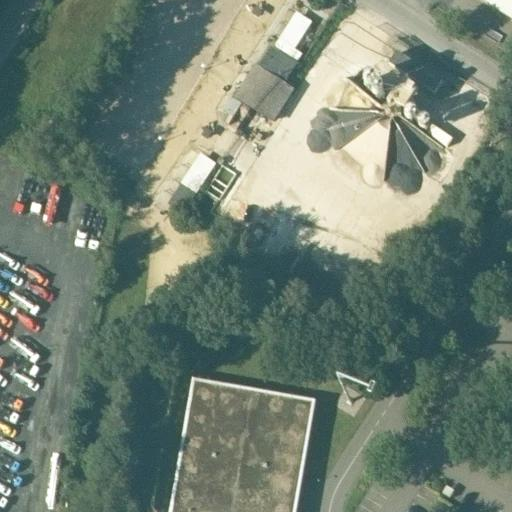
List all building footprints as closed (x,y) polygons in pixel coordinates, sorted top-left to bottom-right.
[(511,0),(478,0),(511,21),(511,0)] [(415,67),(396,55),(389,68),(407,80),(415,67)] [(434,79),(415,67),(407,80),(426,91),(434,79)] [(256,70),(237,101),(270,121),(289,90),(256,70)] [(412,99),(400,92),(385,116),(390,121),(396,124),(412,99)] [(388,104),(389,102),(388,100),(387,98),(385,97),(383,97),(381,97),(379,98),(378,100),(378,102),(378,104),(380,106),(381,107),(383,108),(386,107),(387,106),(388,104)] [(416,123),(416,121),(416,119),(414,117),(413,116),(411,116),(408,116),(407,118),(406,119),(405,121),(406,124),(407,125),(409,126),(411,127),(413,126),(415,125),(416,123)] [(294,511),(313,406),(195,385),(173,511),(294,511)]
